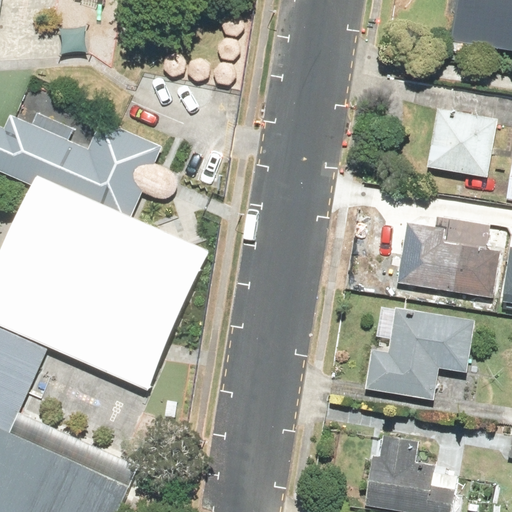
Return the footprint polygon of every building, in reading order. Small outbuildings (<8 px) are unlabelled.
[(511,0),(461,0),(456,53),(480,56),(481,46),(511,49),(511,0)] [(501,120),(442,113),(435,171),(494,178),(501,120)] [(36,181),(130,221),(164,143),(101,117),(88,148),(68,140),(72,130),(35,115),(31,124),(10,115),(4,130),(0,127),(0,172),(34,186),(36,181)] [(36,181),(0,261),(0,318),(39,336),(148,384),(205,255),(130,221),(36,181)] [(426,227),(409,225),(403,288),(504,299),(509,251),(493,249),(496,222),(427,214),(426,227)] [(373,353),(370,392),(439,398),(442,369),(475,372),(480,313),(385,305),(382,340),(396,341),(394,354),(373,353)] [(0,318),(0,511),(124,511),(142,474),(5,413),(39,336),(0,318)] [(372,457),(368,508),(416,511),(456,511),(460,470),(422,467),(424,441),(389,438),(387,459),(372,457)]
